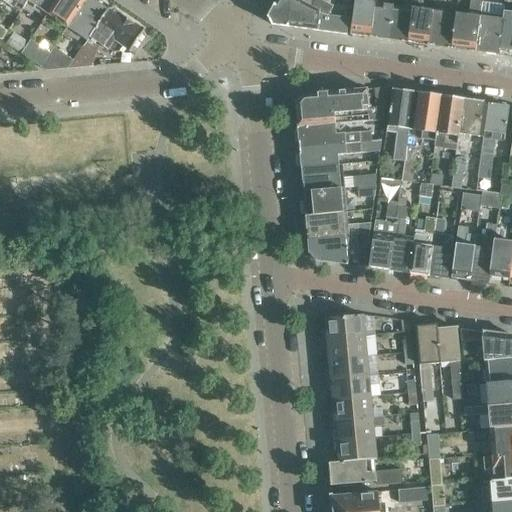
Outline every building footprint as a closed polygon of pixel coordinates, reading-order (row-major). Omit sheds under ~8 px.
[(47,14),(56,0),(28,0),(24,7),(23,8),(31,13),(36,6),(47,14)] [(56,0),(47,14),(42,21),(50,27),(55,19),(67,27),(85,0),(56,0)] [(75,33),(86,40),(107,9),(106,8),(107,5),(100,1),(98,3),(96,2),(96,1),(94,0),(85,0),(67,27),(62,35),(70,40),(75,33)] [(276,0),(267,17),(270,24),(346,34),(348,19),(327,16),(296,0),(276,0)] [(296,0),(327,16),(331,7),(317,0),(296,0)] [(354,0),(350,34),(369,37),(374,0),(354,0)] [(374,0),(369,37),(389,40),(393,5),(384,4),(384,0),(374,0)] [(393,5),(389,40),(408,42),(414,1),(413,0),(404,0),(404,7),(393,5)] [(427,45),(431,11),(421,9),(422,0),(413,0),(414,1),(408,42),(427,45)] [(427,45),(449,48),(453,14),(446,13),(447,0),(432,0),(431,11),(427,45)] [(470,0),(468,16),(457,15),(453,49),(474,52),(480,7),(481,0),(470,0)] [(480,7),(474,52),(498,56),(499,48),(498,48),(502,20),(503,12),(503,10),(480,7)] [(144,31),(111,9),(108,10),(107,9),(86,40),(73,59),(66,69),(92,67),(100,43),(117,55),(123,46),(130,51),(144,31)] [(498,48),(499,48),(511,49),(511,12),(503,12),(502,20),(498,48)] [(0,39),(2,40),(8,31),(0,25),(0,39)] [(20,53),(28,42),(13,32),(6,43),(20,53)] [(30,39),(28,42),(20,53),(41,67),(50,53),(30,39)] [(0,75),(40,72),(40,71),(0,43),(0,75)] [(55,47),(50,53),(41,67),(47,71),(66,69),(73,59),(55,47)] [(297,127),(334,125),(383,120),(388,88),(383,88),(374,89),(376,113),(369,112),(367,89),(302,95),(295,102),(297,127)] [(414,92),(392,89),(386,131),(397,133),(393,158),(405,160),(402,182),(412,183),(417,144),(407,143),(414,92)] [(420,139),(434,141),(440,96),(418,92),(413,130),(421,131),(420,139)] [(458,134),(463,99),(440,96),(434,141),(433,147),(456,150),(458,134)] [(484,102),(463,99),(458,134),(456,150),(451,186),(461,187),(464,162),(466,162),(469,136),(480,137),(484,102)] [(494,105),(488,104),(478,178),(490,180),(495,141),(504,142),(508,113),(509,108),(506,107),(504,105),(499,104),(496,106),(494,106),(494,105)] [(335,135),(334,125),(297,127),(299,148),(371,141),(370,132),(335,135)] [(299,148),(301,168),(338,165),(337,155),(360,153),(379,152),(381,147),(381,140),(371,141),(299,148)] [(338,165),(301,168),(303,192),(343,189),(357,187),(358,198),(376,196),(375,186),(375,174),(339,178),(338,165)] [(432,174),(430,184),(440,185),(442,175),(432,174)] [(419,196),(431,198),(433,185),(421,183),(419,196)] [(511,185),(503,184),(501,184),(500,194),(501,195),(511,196),(511,185)] [(344,199),(343,189),(303,192),(305,216),(342,212),(341,200),(344,199)] [(480,207),(498,209),(499,209),(500,206),(501,198),(499,198),(499,194),(481,192),(481,195),(480,207)] [(479,212),(480,207),(481,195),(462,193),(459,210),(457,210),(456,222),(467,223),(468,211),(479,212)] [(511,203),(511,196),(501,195),(501,198),(500,206),(506,207),(506,202),(511,203)] [(399,198),(398,203),(389,271),(410,273),(414,244),(414,238),(404,236),(408,208),(405,208),(406,199),(399,198)] [(386,222),(375,220),(369,268),(389,271),(398,203),(388,201),(386,222)] [(342,212),(305,216),(307,240),(347,236),(369,234),(370,224),(343,226),(342,212)] [(434,219),(433,226),(426,276),(445,278),(451,236),(441,234),(443,220),(434,219)] [(476,235),(475,245),(470,282),(488,284),(489,275),(489,276),(494,240),(496,224),(486,223),(485,236),(476,235)] [(426,276),(433,226),(424,224),(423,235),(420,235),(419,245),(414,244),(410,273),(426,276)] [(456,226),(449,280),(470,282),(475,245),(476,235),(467,234),(468,227),(456,226)] [(369,234),(347,236),(307,240),(308,253),(314,260),(347,265),(345,250),(356,250),(355,248),(367,247),(369,234)] [(508,278),(510,260),(511,256),(511,248),(511,242),(494,240),(489,276),(508,278)] [(320,330),(321,341),(365,337),(363,316),(344,317),(344,313),(328,315),(328,319),(325,319),(326,329),(320,330)] [(410,332),(409,322),(401,321),(402,333),(410,332)] [(440,363),(437,329),(437,326),(416,328),(422,403),(433,402),(429,364),(440,363)] [(462,403),(456,328),(437,329),(440,363),(449,362),(452,404),(462,403)] [(511,335),(460,328),(461,341),(482,344),(483,359),(511,356),(511,335)] [(367,358),(365,337),(321,341),(322,351),(328,351),(329,361),(367,358)] [(402,340),(404,353),(412,352),(411,340),(402,340)] [(404,353),(405,365),(413,365),(412,352),(404,353)] [(485,382),(511,379),(511,356),(483,359),(485,382)] [(324,370),(325,382),(378,377),(377,367),(368,368),(367,358),(329,361),(329,370),(324,370)] [(378,384),(378,377),(325,382),(326,392),(331,391),(332,402),(370,398),(369,385),(378,384)] [(487,405),(511,403),(511,379),(485,382),(487,405)] [(406,381),(407,393),(416,393),(414,380),(406,381)] [(464,385),(465,395),(475,394),(474,384),(464,385)] [(407,393),(409,406),(417,405),(416,393),(407,393)] [(371,409),(370,398),(332,402),(333,411),(328,411),(329,421),(381,416),(380,408),(371,409)] [(490,429),(511,427),(511,403),(487,405),(464,407),(464,415),(488,413),(490,429)] [(335,432),(336,442),(374,439),(373,427),(384,426),(383,416),(381,416),(329,421),(330,432),(335,432)] [(410,422),(411,434),(419,433),(418,421),(410,422)] [(511,451),(511,427),(490,429),(491,442),(482,443),(483,454),(511,451)] [(411,434),(412,447),(421,446),(420,436),(419,433),(411,434)] [(437,435),(425,436),(427,455),(428,461),(439,460),(437,435)] [(376,459),(374,439),(336,442),(337,451),(331,452),(332,463),(373,459),(376,459)] [(494,469),(495,481),(511,479),(511,455),(484,458),(485,470),(494,469)] [(333,463),(328,464),(330,484),(374,480),(375,485),(402,483),(401,469),(374,472),(373,459),(332,463),(333,463)] [(429,480),(430,486),(439,486),(441,485),(439,460),(428,461),(429,480)] [(492,502),(511,500),(511,479),(495,481),(490,482),(491,490),(481,490),(482,504),(492,503),(492,502)] [(439,486),(430,486),(431,491),(432,507),(441,506),(443,506),(441,485),(439,486)] [(427,499),(425,486),(397,489),(398,502),(427,499)] [(374,493),(331,496),(332,511),(383,511),(383,505),(375,505),(374,493)] [(483,511),(482,511),(511,511),(511,500),(492,502),(492,503),(493,510),(483,511)]
